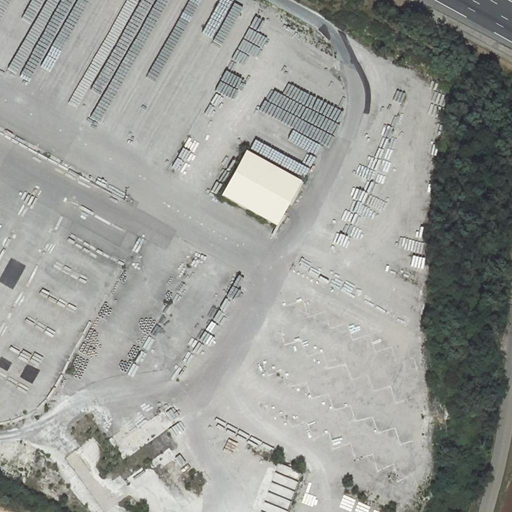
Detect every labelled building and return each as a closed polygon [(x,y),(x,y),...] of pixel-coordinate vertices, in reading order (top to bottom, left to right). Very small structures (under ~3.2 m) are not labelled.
[(241,10),(246,0),(245,0),(235,0),(232,6),(241,10)] [(253,20),(248,28),(257,34),(269,16),(259,9),(253,19),(253,20)] [(236,46),(226,66),(239,73),(244,63),(245,63),(250,53),(236,46)] [(233,85),(239,76),(226,68),(220,77),(233,85)] [(385,85),(381,94),(400,101),(404,92),(385,85)] [(388,102),(386,112),(396,114),(398,104),(388,102)] [(385,112),(381,122),(390,126),(394,116),(385,112)] [(382,125),(379,135),(385,137),(388,127),(382,125)] [(268,159),(272,151),(257,143),(253,151),(268,159)] [(274,226),(298,181),(242,151),(217,197),(274,226)] [(303,178),(307,168),(281,157),(276,166),(303,178)] [(342,246),(347,238),(336,231),(331,239),(342,246)] [(211,320),(218,323),(222,314),(215,311),(211,320)] [(280,465),(277,472),(297,480),(300,472),(280,465)]
